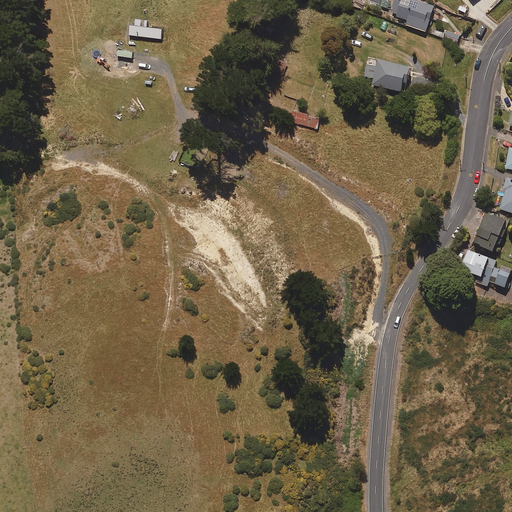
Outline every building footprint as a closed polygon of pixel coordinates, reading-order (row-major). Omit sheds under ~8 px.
[(363,1),(360,0),(354,0),(353,7),(360,9),(363,1)] [(391,2),(387,0),(383,0),(381,8),(388,11),(391,2)] [(403,0),(403,3),(394,1),(392,7),(394,8),(392,13),(397,14),(396,17),(407,21),(405,26),(426,33),(434,7),(412,0),(403,0)] [(481,12),(468,7),(465,16),(478,21),(481,12)] [(161,39),(162,29),(147,27),(148,20),(135,18),(134,26),(130,25),(129,35),(161,39)] [(459,35),(447,30),(444,38),(457,42),(459,35)] [(283,75),(287,63),(271,56),(266,68),(283,75)] [(377,67),(367,65),(364,77),(373,79),(372,85),(402,92),(404,84),(407,84),(411,68),(378,61),(377,67)] [(321,118),(293,110),(290,122),(318,129),(321,118)] [(505,191),(499,210),(511,213),(511,179),(507,178),(504,190),(505,191)] [(485,212),(473,243),(482,246),(481,248),(494,253),(497,245),(500,246),(506,231),(503,230),(507,221),(485,212)] [(468,250),(460,270),(477,276),(475,282),(488,287),(492,277),(498,279),(496,285),(507,289),(511,275),(511,273),(496,268),(498,261),(468,250)]
